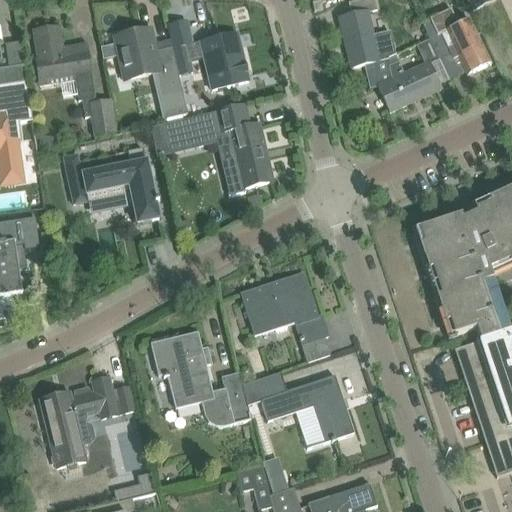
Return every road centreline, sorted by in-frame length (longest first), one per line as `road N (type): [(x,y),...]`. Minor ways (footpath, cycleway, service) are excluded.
road 1 (unclassified): [(0,370),(87,339),(338,198)]
road 2 (residential): [(434,511),(338,198)]
road 3 (residential): [(338,198),(296,0)]
road 4 (unclassified): [(338,198),(511,115)]
